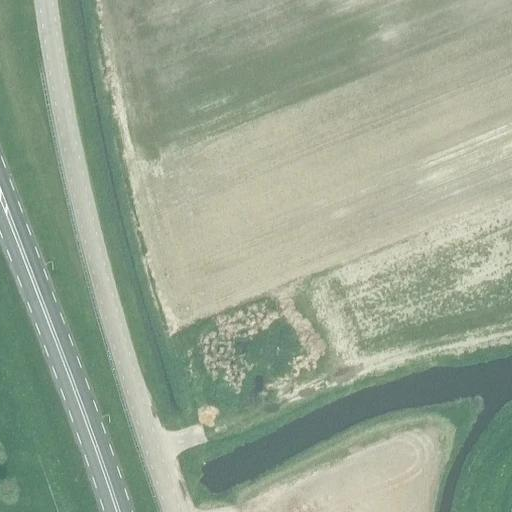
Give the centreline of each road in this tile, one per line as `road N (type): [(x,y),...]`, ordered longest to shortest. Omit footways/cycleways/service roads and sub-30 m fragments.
road 1 (unclassified): [(174,511),(81,205),(44,0)]
road 2 (primary): [(117,511),(14,232)]
